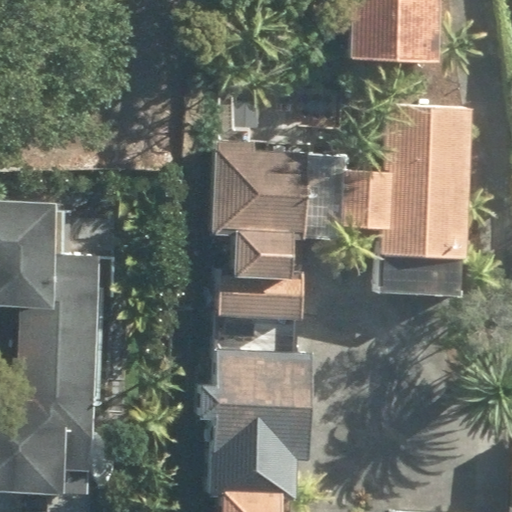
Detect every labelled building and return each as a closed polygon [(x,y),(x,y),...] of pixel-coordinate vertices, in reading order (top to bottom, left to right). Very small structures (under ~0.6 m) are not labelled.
[(347,0),(344,58),(423,64),(426,0),(347,0)] [(372,259),(458,261),(461,104),(332,101),(329,228),(372,229),(372,259)] [(283,291),(283,243),(300,243),(300,148),(246,148),(246,139),(203,139),(204,318),(293,318),(293,291),(283,291)] [(0,491),(91,494),(93,412),(127,413),(134,204),(100,203),(0,199),(0,491)] [(207,352),(203,487),(277,489),(278,461),(300,462),(303,355),(207,352)] [(469,511),(470,490),(385,487),(385,495),(362,495),(361,511),(469,511)] [(271,511),(272,492),(209,491),(208,511),(271,511)]
